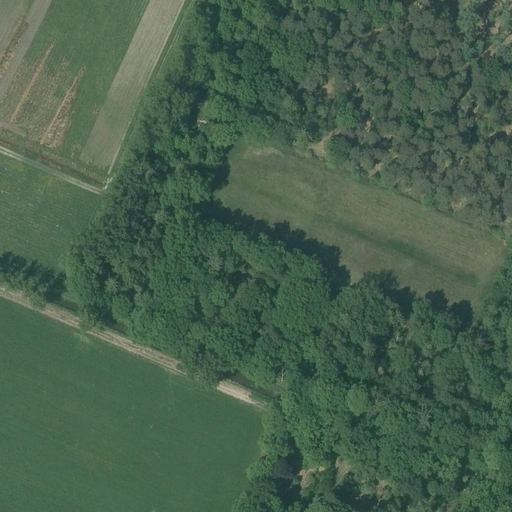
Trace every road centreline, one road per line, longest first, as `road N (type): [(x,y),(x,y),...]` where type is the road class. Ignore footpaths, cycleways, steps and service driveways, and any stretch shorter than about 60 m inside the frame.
road 1 (unclassified): [(298,413),(0,286)]
road 2 (track): [(511,506),(329,427)]
